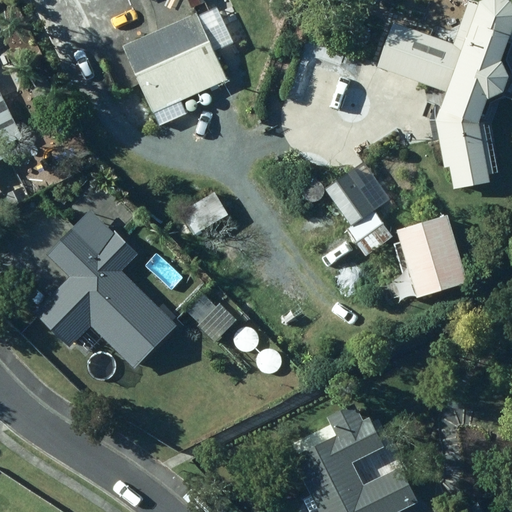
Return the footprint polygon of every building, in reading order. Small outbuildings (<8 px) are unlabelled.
[(184,0),(191,13),(201,8),(197,0),(184,0)] [(508,41),(511,29),(511,13),(507,4),(496,0),(486,0),(477,5),(476,7),(467,4),(456,34),(443,29),(438,43),(390,26),(374,71),(442,95),(433,121),(442,171),(448,170),(452,193),(488,187),(486,178),(491,177),(482,129),(474,131),(483,105),(485,106),(499,99),(505,82),(499,69),(496,69),(506,40),(508,41)] [(178,103),(243,74),(217,16),(198,24),(194,16),(122,49),(156,125),(183,113),(178,103)] [(303,50),(294,77),(333,91),(343,64),(303,50)] [(53,98),(43,77),(26,85),(36,106),(53,98)] [(0,162),(24,150),(0,102),(0,162)] [(366,188),(353,171),(323,192),(325,196),(298,216),(300,218),(298,220),(322,255),(313,262),(338,298),(371,275),(360,260),(391,239),(372,213),(392,200),(378,180),(366,188)] [(6,192),(0,195),(0,218),(16,209),(6,192)] [(212,195),(178,215),(191,237),(225,216),(212,195)] [(174,328),(120,274),(136,257),(113,233),(111,236),(88,213),(45,257),(68,280),(32,316),(67,351),(74,344),(80,349),(95,334),(132,371),(174,328)] [(465,288),(445,219),(394,234),(415,303),(465,288)] [(241,226),(215,244),(227,262),(253,244),(241,226)] [(197,326),(194,329),(213,346),(234,322),(217,307),(214,310),(199,297),(184,314),(197,326)] [(255,345),(250,351),(257,357),(262,352),(255,345)] [(291,460),(316,511),(405,511),(417,506),(399,469),(388,474),(382,461),(364,470),(372,485),(362,490),(351,467),(382,451),(367,421),(360,424),(352,406),(324,420),(328,427),(288,447),(294,459),(291,460)]
